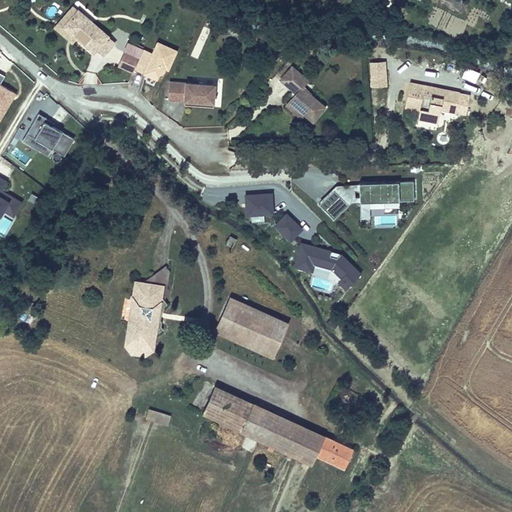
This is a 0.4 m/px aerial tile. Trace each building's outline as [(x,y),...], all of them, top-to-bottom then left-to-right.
[(460,0),(453,0),(451,4),(463,10),(467,3),(460,0)] [(64,27),(79,9),(74,5),(55,27),(72,42),(76,37),(73,35),(64,27)] [(109,36),(79,9),(64,27),(73,35),(75,33),(78,35),(76,37),(94,53),(98,49),(104,55),(115,43),(108,37),(109,36)] [(168,70),(177,51),(157,42),(152,53),(143,49),(140,56),(139,59),(134,69),(157,79),(159,75),(163,72),(165,68),(168,70)] [(124,52),(139,59),(140,56),(125,49),(124,52)] [(134,69),(139,59),(124,52),(118,66),(133,73),(134,69)] [(386,61),(369,62),(371,86),(387,85),(386,61)] [(304,78),(290,66),(280,78),(295,91),(285,103),(292,109),(295,106),(302,112),(311,119),(323,105),(299,85),(304,78)] [(1,84),(6,76),(0,73),(0,121),(14,96),(16,93),(1,84)] [(170,82),(169,100),(185,102),(214,103),(215,85),(170,82)] [(460,92),(438,88),(437,97),(424,94),(425,85),(410,82),(405,107),(420,110),(418,118),(438,122),(441,109),(456,112),(460,92)] [(438,88),(425,85),(424,94),(437,97),(438,88)] [(295,106),(292,109),(300,115),(302,112),(295,106)] [(64,155),(74,139),(44,122),(46,118),(38,114),(27,134),(64,155)] [(24,130),(20,127),(14,136),(18,139),(24,130)] [(22,202),(2,191),(7,182),(0,177),(0,215),(1,216),(4,210),(14,216),(22,202)] [(412,183),(358,184),(358,185),(359,203),(368,203),(412,202),(412,183)] [(338,186),(333,191),(347,206),(350,204),(359,203),(358,185),(338,186)] [(333,191),(318,205),(332,220),(347,206),(333,191)] [(37,196),(31,193),(29,198),(35,201),(37,196)] [(271,213),(270,194),(245,196),(246,215),(271,213)] [(368,220),(368,203),(359,203),(359,220),(368,220)] [(300,229),(285,214),(274,226),(289,241),(300,229)] [(230,236),(227,243),(233,246),(236,239),(230,236)] [(360,274),(339,254),(335,258),(329,256),(330,252),(300,243),(294,267),(311,271),(312,265),(331,270),(339,279),(337,281),(345,289),(360,274)] [(165,266),(153,275),(160,277),(158,291),(164,299),(169,271),(165,266)] [(128,320),(127,325),(131,325),(130,333),(134,339),(147,340),(156,334),(163,329),(161,326),(161,321),(159,320),(155,320),(157,309),(160,310),(163,311),(164,306),(167,303),(164,299),(158,291),(160,277),(153,275),(145,282),(140,281),(138,289),(137,289),(135,296),(132,296),(131,301),(128,320)] [(134,280),(132,296),(135,296),(137,289),(138,289),(140,281),(134,280)] [(230,300),(215,334),(272,360),(288,325),(230,300)] [(127,325),(124,342),(129,348),(129,346),(149,348),(149,351),(154,347),(156,334),(147,340),(134,339),(130,333),(131,325),(127,325)] [(129,346),(129,348),(134,354),(142,355),(149,351),(149,348),(129,346)] [(214,391),(203,412),(240,429),(252,403),(216,386),(214,391)] [(252,403),(240,429),(258,438),(270,411),(252,403)] [(168,423),(171,413),(150,407),(147,417),(168,423)] [(270,411),(258,438),(312,463),(316,454),(325,436),(270,411)] [(325,436),(316,454),(325,459),(334,440),(325,436)] [(334,440),(325,459),(344,467),(352,449),(334,440)]
